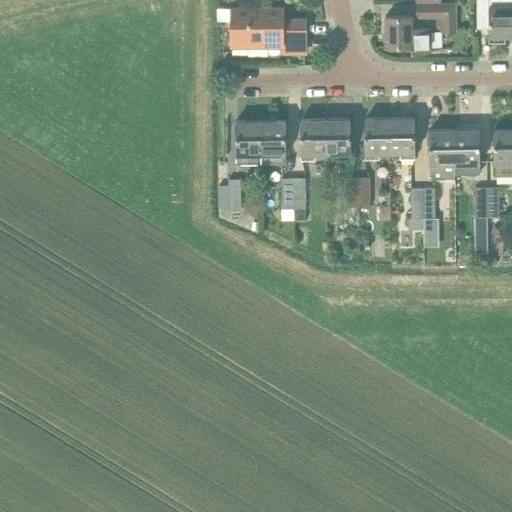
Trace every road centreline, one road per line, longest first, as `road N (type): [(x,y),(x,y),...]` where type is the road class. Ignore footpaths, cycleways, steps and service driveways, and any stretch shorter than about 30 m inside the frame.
road 1 (residential): [(511,79),(352,80)]
road 2 (residential): [(229,81),(352,80)]
